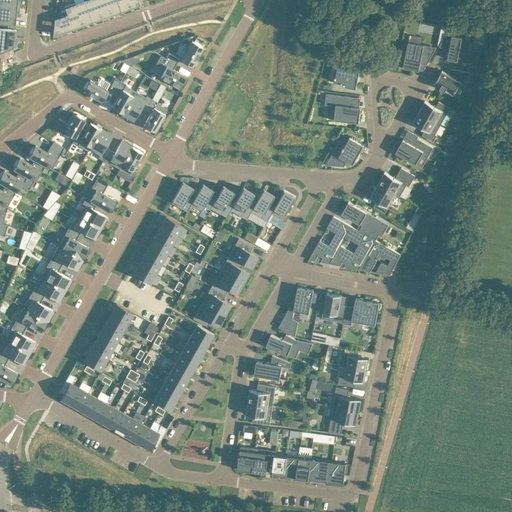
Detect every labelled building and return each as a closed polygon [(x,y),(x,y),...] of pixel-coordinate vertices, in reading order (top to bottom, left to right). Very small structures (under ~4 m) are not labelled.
[(95,0),(87,0),(85,1),(92,21),(102,18),(95,0)] [(105,0),(95,0),(102,18),(111,15),(105,0)] [(105,0),(111,15),(121,11),(116,0),(105,0)] [(127,0),(116,0),(121,11),(130,8),(127,0)] [(85,1),(75,4),(82,25),(92,21),(85,1)] [(0,3),(0,22),(15,24),(16,13),(19,13),(20,5),(0,3)] [(74,3),(64,6),(67,15),(72,29),(82,25),(75,4),(74,3)] [(54,29),(53,35),(72,29),(67,15),(55,20),(54,20),(54,29)] [(443,25),(439,46),(440,46),(443,39),(450,27),(451,26),(443,25)] [(0,27),(0,52),(5,50),(12,47),(16,46),(16,41),(13,41),(14,29),(0,27)] [(447,59),(477,65),(480,51),(468,49),(470,39),(453,35),(455,28),(450,27),(443,39),(440,46),(439,46),(449,52),(447,59)] [(181,60),(192,66),(203,46),(201,45),(195,41),(194,41),(192,40),(181,60)] [(436,47),(408,42),(403,67),(419,70),(420,63),(427,65),(436,47)] [(5,50),(0,52),(0,56),(0,57),(1,57),(7,55),(6,54),(14,51),(12,47),(5,50)] [(168,52),(165,58),(176,64),(179,58),(168,52)] [(161,55),(155,65),(162,69),(158,75),(163,78),(163,79),(170,83),(171,82),(179,87),(180,85),(181,86),(185,79),(185,78),(186,76),(173,69),(176,64),(165,58),(161,55)] [(122,61),(121,61),(123,62),(129,65),(131,66),(133,63),(131,57),(122,61)] [(334,78),(335,78),(335,82),(345,84),(345,86),(356,88),(359,71),(338,66),(336,77),(335,76),(334,78)] [(440,72),(437,76),(438,77),(437,79),(439,80),(436,85),(453,95),(461,82),(464,84),(471,72),(451,68),(448,74),(442,70),(441,72),(440,72)] [(115,78),(109,88),(114,91),(120,81),(115,78)] [(84,88),(83,90),(102,101),(109,90),(89,79),(88,81),(87,81),(83,88),(84,88)] [(119,94),(112,107),(124,113),(136,91),(125,85),(126,84),(120,81),(114,91),(119,94)] [(160,83),(156,91),(161,94),(166,86),(160,83)] [(136,91),(124,113),(133,119),(140,106),(146,109),(152,99),(146,95),(146,97),(136,91)] [(340,120),(359,122),(361,107),(359,107),(349,106),(350,96),(326,93),(325,104),(336,105),(334,119),(340,120)] [(151,112),(143,125),(145,126),(145,127),(152,131),(152,130),(154,131),(159,123),(160,123),(164,115),(163,115),(167,109),(156,103),(157,102),(152,99),(146,109),(151,112)] [(439,101),(436,107),(425,101),(419,111),(441,124),(450,107),(439,101)] [(419,111),(413,122),(425,129),(422,135),(433,141),(437,135),(435,134),(441,124),(419,111)] [(74,113),(63,133),(73,139),(78,131),(85,119),(83,118),(84,117),(77,113),(76,114),(74,113)] [(73,139),(72,142),(77,145),(78,145),(88,151),(89,149),(101,129),(90,122),(83,134),(78,131),(73,139)] [(101,129),(89,149),(99,154),(98,157),(104,161),(110,150),(104,146),(111,134),(101,129)] [(339,155),(333,152),(326,164),(344,166),(347,161),(353,164),(361,150),(355,147),(358,141),(350,137),(339,155)] [(413,145),(403,139),(395,152),(416,164),(423,152),(429,155),(433,147),(416,138),(413,145)] [(110,150),(104,161),(108,163),(109,163),(120,169),(133,147),(121,140),(114,152),(110,150)] [(53,141),(50,146),(61,153),(64,147),(53,141)] [(29,153),(28,155),(34,159),(45,165),(52,169),(61,153),(50,146),(47,152),(34,144),(33,146),(32,146),(28,153),(29,153)] [(133,147),(120,169),(130,174),(142,153),(133,147)] [(14,166),(12,168),(19,171),(34,180),(36,181),(45,165),(34,159),(31,164),(19,157),(18,159),(17,158),(13,165),(14,166)] [(73,161),(69,168),(75,171),(79,164),(73,161)] [(385,171),(378,183),(396,194),(400,196),(406,185),(409,186),(415,175),(401,167),(395,178),(385,171)] [(0,181),(5,185),(16,191),(18,192),(22,186),(29,190),(34,180),(19,171),(16,176),(3,169),(2,171),(1,171),(0,172),(0,181)] [(98,176),(94,181),(106,188),(109,182),(98,176)] [(94,181),(85,197),(96,204),(109,211),(110,209),(111,209),(115,202),(114,202),(115,200),(103,193),(106,188),(94,181)] [(170,202),(187,211),(191,204),(194,199),(189,197),(194,188),(182,181),(170,202)] [(191,204),(201,210),(198,215),(205,218),(210,208),(214,201),(209,198),(214,190),(203,183),(194,199),(191,204)] [(396,194),(378,183),(370,197),(377,201),(373,206),(385,213),(396,194)] [(0,203),(7,207),(16,191),(5,185),(2,190),(0,188),(0,203)] [(214,201),(210,208),(226,217),(231,210),(234,203),(229,200),(234,191),(223,185),(215,199),(214,201)] [(234,203),(231,210),(247,219),(251,212),(254,205),(249,202),(254,193),(243,187),(234,203)] [(254,205),(251,212),(267,221),(271,214),(275,207),(269,204),(274,195),(263,189),(255,203),(254,205)] [(275,207),(271,214),(281,219),(294,196),(283,191),(275,207)] [(84,204),(78,215),(80,216),(81,215),(100,226),(106,216),(93,209),(96,204),(85,197),(82,203),(84,204)] [(388,224),(348,201),(342,213),(362,225),(359,230),(375,239),(375,240),(379,234),(382,236),(388,224)] [(39,226),(45,228),(50,218),(44,215),(39,226)] [(71,223),(68,229),(79,235),(81,230),(94,237),(100,226),(81,215),(80,216),(75,226),(71,223)] [(165,216),(160,225),(177,235),(183,225),(165,216)] [(321,261),(329,263),(340,245),(345,236),(351,226),(333,216),(327,227),(336,232),(328,245),(320,240),(309,259),(315,260),(318,255),(323,257),(321,261)] [(160,225),(155,235),(172,245),(177,235),(160,225)] [(344,266),(358,269),(375,239),(359,230),(351,226),(345,236),(358,244),(353,252),(340,245),(329,263),(340,265),(342,261),(346,263),(344,266)] [(68,229),(59,244),(82,258),(88,247),(75,240),(79,235),(68,229)] [(248,231),(244,237),(254,243),(257,237),(248,231)] [(155,235),(149,244),(166,254),(172,245),(155,235)] [(238,238),(229,254),(243,262),(251,267),(258,256),(249,251),(252,246),(238,238)] [(358,269),(370,271),(377,260),(375,259),(379,252),(386,256),(391,259),(387,265),(381,262),(375,272),(383,274),(384,272),(387,274),(390,275),(401,254),(375,240),(375,239),(358,269)] [(59,244),(50,260),(61,266),(64,261),(76,268),(82,258),(59,244)] [(149,244),(144,254),(161,264),(166,254),(149,244)] [(144,254),(138,264),(155,273),(161,264),(144,254)] [(220,270),(242,283),(248,272),(240,267),(243,262),(229,254),(220,270)] [(50,260),(41,275),(64,289),(70,279),(58,271),(61,266),(50,260)] [(138,264),(133,273),(150,283),(155,273),(138,264)] [(211,286),(225,294),(228,289),(236,293),(242,283),(220,270),(211,286)] [(41,275),(32,291),(43,297),(46,292),(58,299),(64,289),(41,275)] [(202,302),(224,315),(230,304),(222,299),(225,294),(211,286),(202,302)] [(282,329),(295,336),(298,322),(292,318),(294,310),(299,311),(299,312),(300,313),(301,312),(309,313),(313,290),(298,286),(296,296),(285,316),(288,318),(282,329)] [(32,291),(23,307),(46,320),(52,310),(40,303),(43,297),(32,291)] [(347,305),(340,304),(341,295),(327,292),(322,318),(343,322),(347,305)] [(354,307),(347,305),(343,322),(343,323),(351,325),(352,320),(375,325),(379,302),(356,298),(354,307)] [(218,325),(224,315),(202,302),(192,318),(207,326),(207,325),(210,320),(218,325)] [(116,303),(111,312),(128,322),(133,313),(116,303)] [(23,307),(14,322),(25,329),(28,324),(40,331),(46,320),(23,307)] [(111,312),(105,322),(122,332),(128,322),(111,312)] [(14,322),(5,338),(29,351),(34,341),(22,334),(25,329),(14,322)] [(105,322),(100,331),(117,341),(122,332),(105,322)] [(191,334),(208,343),(214,333),(197,324),(191,334)] [(94,341),(111,351),(117,341),(100,331),(94,341)] [(313,331),(311,340),(324,343),(326,334),(313,331)] [(191,334),(186,343),(203,353),(208,343),(191,334)] [(266,345),(296,358),(299,349),(309,353),(313,343),(296,339),(286,334),(283,339),(271,334),(266,345)] [(2,344),(0,346),(0,355),(7,360),(10,355),(23,362),(29,351),(5,338),(2,344)] [(94,341),(89,351),(106,360),(111,351),(94,341)] [(435,342),(432,361),(445,363),(447,344),(435,342)] [(186,343),(180,352),(197,362),(203,353),(186,343)] [(447,344),(445,363),(456,364),(458,345),(447,344)] [(458,345),(456,364),(466,366),(469,346),(458,345)] [(469,346),(466,366),(477,367),(479,348),(469,346)] [(125,347),(122,351),(129,355),(132,351),(125,347)] [(479,348),(477,367),(488,368),(490,349),(479,348)] [(490,349),(488,368),(499,370),(501,350),(490,349)] [(89,351),(83,360),(100,370),(106,360),(89,351)] [(180,352),(175,362),(192,371),(197,362),(180,352)] [(342,365),(347,366),(367,370),(369,358),(345,353),(342,365)] [(0,378),(1,379),(2,378),(10,383),(11,381),(12,382),(16,375),(16,374),(17,372),(4,365),(7,360),(0,355),(0,378)] [(254,374),(280,379),(282,366),(290,368),(291,362),(272,355),(271,363),(256,361),(254,374)] [(170,371),(187,381),(192,371),(175,362),(170,371)] [(365,382),(367,370),(347,366),(345,377),(340,376),(339,382),(355,386),(356,380),(365,382)] [(170,371),(164,381),(181,390),(187,381),(170,371)] [(63,393),(60,399),(69,404),(79,387),(72,383),(76,376),(69,373),(58,393),(59,393),(59,392),(63,393)] [(164,381),(159,390),(176,400),(181,390),(164,381)] [(319,381),(317,388),(324,389),(325,382),(319,381)] [(248,402),(273,406),(276,386),(258,383),(257,390),(250,389),(248,402)] [(358,411),(361,399),(347,396),(349,389),(336,386),(335,394),(336,394),(333,406),(358,411)] [(79,387),(69,404),(78,409),(88,392),(79,387)] [(420,387),(419,398),(437,400),(438,390),(432,389),(420,387)] [(159,390),(153,400),(170,410),(176,400),(159,390)] [(78,409),(87,414),(97,397),(88,392),(78,409)] [(97,397),(87,414),(96,419),(106,402),(97,397)] [(419,398),(418,408),(436,410),(437,400),(419,398)] [(96,419),(105,424),(115,407),(106,402),(96,419)] [(246,414),(253,415),(252,422),(270,424),(273,406),(248,402),(246,414)] [(341,433),(344,422),(356,424),(358,411),(333,406),(328,432),(341,433)] [(115,407),(105,424),(113,429),(123,411),(115,407)] [(418,408),(416,418),(434,421),(436,410),(418,408)] [(113,429),(122,434),(132,416),(123,411),(113,429)] [(132,416),(122,434),(131,439),(141,421),(132,416)] [(416,418),(415,428),(433,431),(434,421),(416,418)] [(306,428),(306,421),(291,419),(290,426),(306,428)] [(131,439),(140,444),(150,426),(141,421),(131,439)] [(150,426),(140,444),(149,450),(152,445),(156,446),(155,448),(167,428),(160,424),(157,430),(150,426)] [(243,431),(257,433),(258,426),(244,424),(243,431)] [(415,428),(414,439),(432,441),(433,431),(415,428)] [(326,434),(325,442),(335,443),(336,435),(326,434)] [(414,439),(412,449),(415,449),(421,450),(430,451),(432,441),(414,439)] [(238,470),(252,471),(255,448),(241,446),(238,470)] [(255,448),(252,471),(266,473),(268,461),(274,462),(275,454),(276,454),(276,450),(255,448)] [(296,477),(309,479),(312,459),(312,455),(299,453),(299,457),(296,477)] [(274,462),(272,474),(285,476),(287,456),(276,454),(275,454),(274,462)] [(287,456),(285,476),(296,477),(299,457),(287,456)] [(309,479),(331,481),(333,461),(312,459),(309,479)] [(331,481),(344,483),(346,463),(333,461),(331,481)] [(409,472),(406,491),(419,493),(421,474),(421,473),(409,472)] [(421,474),(419,493),(427,494),(429,474),(421,473),(421,474)] [(429,474),(427,494),(434,495),(437,476),(437,475),(429,474)] [(437,476),(434,495),(442,495),(444,477),(445,476),(437,475),(437,476)] [(444,477),(442,495),(450,496),(452,478),(452,477),(445,476),(444,477)] [(452,478),(450,496),(458,497),(460,478),(452,477),(452,478)] [(460,478),(458,497),(466,498),(468,479),(460,478)] [(480,482),(478,500),(488,501),(490,483),(480,482)] [(490,483),(488,501),(497,502),(499,484),(490,483)] [(499,484),(497,502),(507,504),(509,485),(499,484)]
